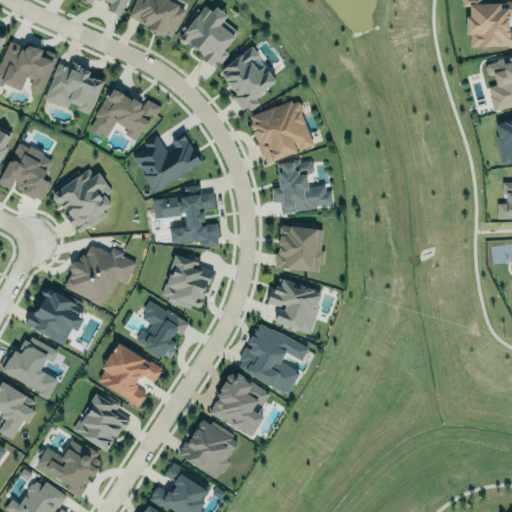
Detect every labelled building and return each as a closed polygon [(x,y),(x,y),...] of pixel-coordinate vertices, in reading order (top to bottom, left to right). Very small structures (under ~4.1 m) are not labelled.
[(83,0),(126,0),(120,14),(107,9),(109,4),(99,0),(92,0),(91,3),(83,0)] [(135,0),(128,16),(151,26),(149,29),(151,32),(156,35),(160,34),(164,36),(165,33),(171,36),(175,28),(176,28),(185,9),(178,6),(179,4),(170,0),(135,0)] [(511,45),(511,30),(508,30),(507,17),(511,16),(511,1),(480,2),(480,0),(461,0),(462,6),(465,6),(467,34),(469,34),(470,47),(511,45)] [(237,30),(222,21),(226,14),(214,6),(211,11),(199,3),(176,40),(218,67),(227,53),(224,51),(237,30)] [(9,40),(0,58),(0,81),(1,82),(3,79),(13,84),(13,86),(20,89),(26,74),(32,76),(28,85),(37,89),(52,54),(46,52),(44,55),(38,53),(41,46),(29,42),(27,42),(23,46),(20,46),(9,40)] [(219,71),(227,81),(226,82),(232,90),(234,89),(236,93),(232,96),(242,109),(245,107),(249,111),(260,103),(256,98),(262,93),(261,92),(276,80),(263,65),(258,69),(251,61),(259,55),(252,46),(242,54),(241,53),(219,71)] [(493,111),(511,105),(511,55),(483,62),(487,76),(492,75),(495,84),(487,86),(493,111)] [(103,80),(88,114),(76,109),(78,105),(70,102),(67,107),(44,98),(58,62),(71,68),(74,61),(85,66),(84,69),(90,71),(88,75),(103,80)] [(115,122),(107,136),(101,132),(100,134),(90,128),(97,116),(95,115),(106,98),(107,99),(113,88),(129,98),(132,98),(141,103),(141,104),(143,105),(146,99),(159,106),(154,115),(152,114),(151,116),(152,117),(150,121),(150,123),(144,133),(140,130),(134,140),(123,134),(126,129),(115,122)] [(250,115),(291,100),(292,103),(297,100),(300,102),(303,108),(301,112),(313,144),(301,148),(300,145),(296,147),(297,151),(267,162),(264,155),(263,155),(258,144),(260,143),(257,137),(256,138),(253,131),(255,130),(252,129),(250,124),(252,122),(252,119),(250,115)] [(511,162),(511,119),(493,122),(500,164),(511,162)] [(0,156),(8,142),(7,141),(12,132),(0,124),(0,156)] [(200,164),(182,132),(169,140),(172,146),(164,150),(157,137),(129,152),(151,191),(200,164)] [(0,176),(0,185),(10,190),(11,187),(40,201),(50,182),(42,178),(51,158),(17,142),(0,176)] [(278,164),(279,178),(278,178),(279,187),(272,188),(273,202),(280,201),(281,213),(286,212),(286,215),(293,214),(293,212),(304,211),(304,209),(310,209),(310,207),(317,206),(316,204),(332,203),(330,192),(325,192),(324,185),(308,186),(307,173),(312,173),(312,170),(313,170),(313,163),(311,163),(311,161),(299,162),(299,159),(288,160),(288,163),(278,164)] [(72,217),(61,203),(56,202),(53,199),(53,193),(61,188),(58,184),(77,171),(80,175),(88,169),(93,176),(98,172),(112,191),(105,196),(111,204),(103,210),(106,215),(90,227),(88,226),(78,232),(69,221),(74,218),(72,217)] [(496,219),(511,218),(511,181),(501,181),(502,202),(496,203),(496,219)] [(152,198),(185,194),(184,186),(199,184),(200,193),(212,192),(214,207),(202,208),(204,223),(217,222),(219,237),(218,238),(218,244),(204,246),(203,244),(202,244),(202,239),(189,240),(189,242),(183,243),(182,242),(181,242),(180,241),(171,242),(170,228),(186,226),(184,212),(180,212),(179,214),(154,218),(152,198)] [(322,229),(320,250),(325,250),(324,264),(319,263),(319,271),(274,267),(275,252),(278,253),(280,225),(289,226),(290,221),(316,223),(315,229),(322,229)] [(62,284),(102,305),(115,279),(124,283),(136,260),(119,252),(122,248),(109,241),(106,247),(90,239),(83,252),(72,257),(68,264),(70,269),(62,284)] [(210,268),(196,265),(198,257),(184,253),(183,256),(172,254),(161,299),(201,308),(210,268)] [(309,333),(321,291),(280,279),(278,288),(270,286),(266,303),(278,306),(273,322),(309,333)] [(23,323),(34,329),(33,330),(48,337),(62,344),(71,328),(77,331),(83,318),(78,315),(83,307),(76,303),(79,300),(56,287),(54,291),(47,288),(45,287),(44,288),(42,289),(41,290),(41,291),(41,292),(43,295),(34,312),(30,310),(23,323)] [(162,357),(164,354),(170,358),(175,350),(172,348),(176,343),(170,339),(175,331),(180,334),(188,322),(167,309),(166,311),(149,300),(143,309),(140,307),(136,313),(133,311),(124,325),(130,329),(128,333),(136,338),(135,339),(144,345),(144,346),(145,347),(145,348),(159,357),(159,356),(162,357)] [(288,392),(299,373),(291,368),(293,364),(282,358),(286,351),(302,360),(308,348),(280,331),(279,332),(272,328),(271,329),(260,323),(257,329),(256,329),(252,335),(247,343),(252,346),(250,350),(247,347),(245,346),(238,358),(242,360),(238,366),(245,371),(271,386),(272,386),(283,393),(285,391),(288,392)] [(56,378),(40,370),(45,359),(52,362),(57,350),(25,335),(17,352),(10,349),(0,370),(0,373),(48,395),(56,378)] [(118,342),(149,361),(150,360),(162,367),(153,381),(143,375),(141,378),(139,376),(135,383),(137,384),(136,386),(146,392),(137,406),(126,399),(127,397),(98,379),(105,369),(101,367),(118,342)] [(252,435),(263,417),(252,410),(257,402),(262,405),(270,393),(238,372),(236,375),(234,374),(230,373),(227,375),(226,376),(225,380),(219,389),(221,390),(216,396),(218,398),(215,402),(214,402),(211,406),(212,407),(209,411),(223,421),(224,419),(252,435)] [(0,382),(1,381),(34,401),(30,408),(35,411),(27,423),(22,420),(11,439),(0,432),(0,427),(4,420),(0,416),(2,413),(0,411),(0,382)] [(72,429),(78,419),(81,421),(86,413),(83,412),(95,393),(104,399),(106,395),(120,403),(115,409),(130,419),(122,432),(120,430),(116,436),(115,436),(114,437),(112,440),(112,441),(106,451),(72,429)] [(239,439),(200,417),(177,456),(216,479),(239,439)] [(45,447),(35,464),(67,484),(64,489),(78,496),(90,476),(101,456),(71,438),(61,456),(45,447)] [(200,511),(199,511),(204,502),(200,500),(209,487),(184,470),(185,468),(173,460),(170,465),(169,464),(163,472),(165,473),(164,475),(173,481),(172,483),(175,485),(171,492),(168,490),(167,491),(158,485),(156,488),(155,487),(151,493),(152,494),(149,499),(159,506),(161,504),(167,508),(168,505),(175,509),(174,511),(175,511),(200,511)] [(9,511),(4,508),(11,498),(18,504),(27,492),(26,489),(30,483),(33,483),(35,480),(42,485),(45,481),(65,496),(57,507),(64,511),(9,511)]
